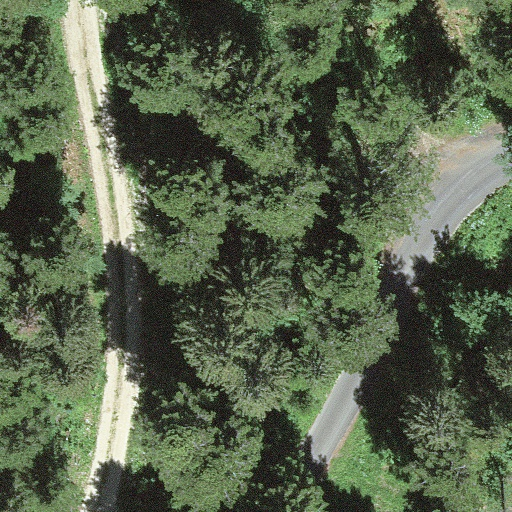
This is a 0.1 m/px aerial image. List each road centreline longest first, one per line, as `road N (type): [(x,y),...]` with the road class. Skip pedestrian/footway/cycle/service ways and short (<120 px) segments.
road 1 (track): [(111,511),(130,385),(82,0)]
road 2 (unclassified): [(286,511),(346,410),(390,301),(437,225),(511,158)]
